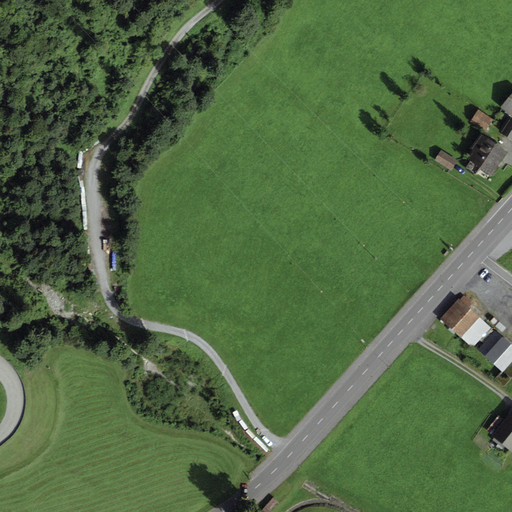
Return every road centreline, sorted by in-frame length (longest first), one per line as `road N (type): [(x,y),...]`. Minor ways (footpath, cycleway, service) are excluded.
road 1 (primary): [(511,209),(290,453),(222,511)]
road 2 (track): [(111,303),(91,254),(86,161),(125,120),(164,51),(218,0)]
road 3 (track): [(290,453),(258,427),(202,343),(111,303)]
road 4 (track): [(373,137),(507,214)]
